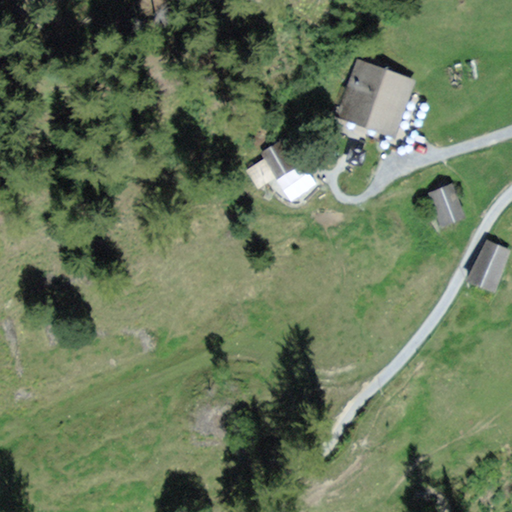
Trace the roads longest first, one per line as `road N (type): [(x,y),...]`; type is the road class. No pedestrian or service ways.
road 1 (track): [(511,202),(325,453),(238,511)]
road 2 (track): [(0,250),(87,247),(213,194),(312,211),(347,201)]
road 3 (track): [(511,138),(410,167),(368,199),(347,201),(334,187),(335,170),(352,165)]
